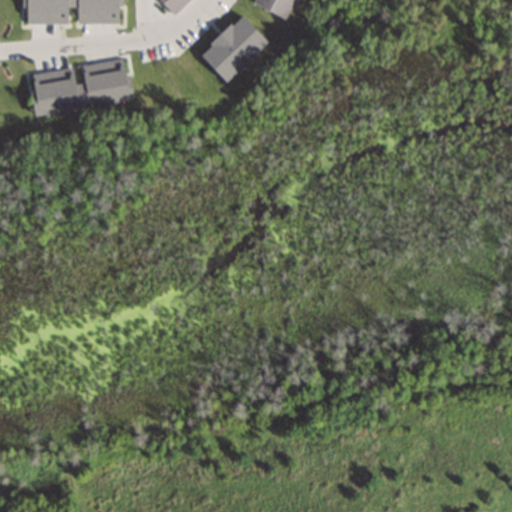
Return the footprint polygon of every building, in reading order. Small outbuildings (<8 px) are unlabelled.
[(20,0),(20,23),(66,23),(66,7),(74,7),(74,23),(120,23),(119,0),(20,0)] [(187,0),(157,0),(172,15),(187,0)] [(294,0),(249,0),(248,2),(285,20),(294,0)] [(196,54),(224,82),(265,42),(238,14),(196,54)] [(129,102),(122,58),(75,65),(75,66),(26,73),(32,115),(129,102)]
